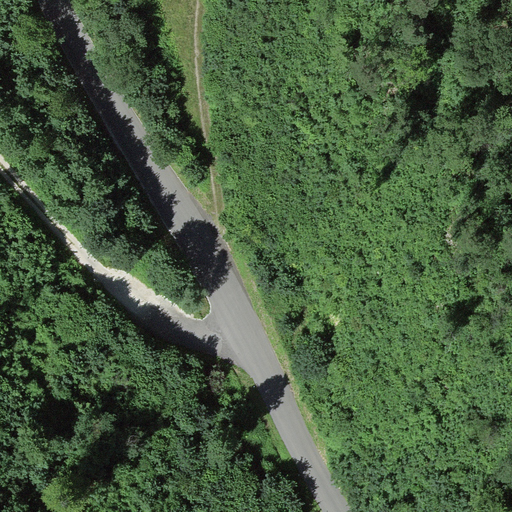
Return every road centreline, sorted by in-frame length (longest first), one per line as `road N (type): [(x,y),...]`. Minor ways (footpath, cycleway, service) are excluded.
road 1 (tertiary): [(61,0),(210,260),(339,511)]
road 2 (track): [(210,260),(220,229),(200,91),(203,0)]
